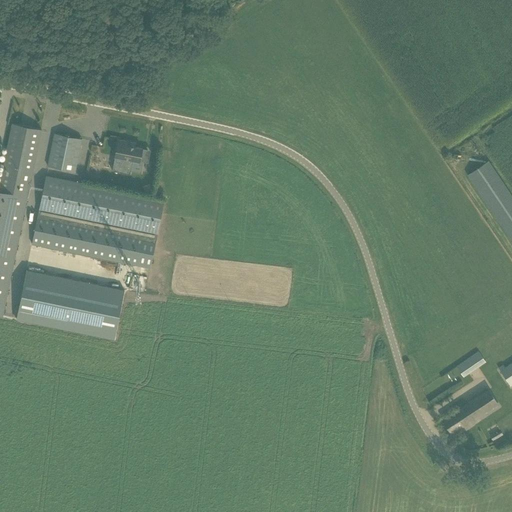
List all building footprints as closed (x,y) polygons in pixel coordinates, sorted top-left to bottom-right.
[(0,315),(2,316),(41,130),(12,123),(0,180),(0,315)] [(48,166),(74,172),(76,163),(81,139),(55,133),(49,157),(48,166)] [(118,140),(115,156),(122,158),(119,172),(130,174),(130,171),(141,173),(143,162),(139,161),(142,148),(128,146),(129,142),(118,140)] [(467,175),(511,241),(511,196),(488,160),(467,175)] [(33,237),(31,245),(37,246),(40,247),(99,259),(105,260),(118,262),(150,269),(150,267),(153,254),(164,199),(148,196),(144,195),(143,195),(110,189),(109,188),(97,186),(45,175),(33,236),(33,237)] [(149,184),(143,186),(145,192),(152,190),(149,184)] [(26,270),(16,319),(114,339),(124,290),(26,270)] [(456,367),(463,376),(484,361),(478,351),(456,367)] [(500,371),(510,386),(511,384),(511,363),(505,367),(504,365),(498,368),(500,371)] [(443,420),(451,433),(463,425),(466,430),(473,425),(472,425),(499,407),(494,399),(488,390),(451,414),(443,420)]
